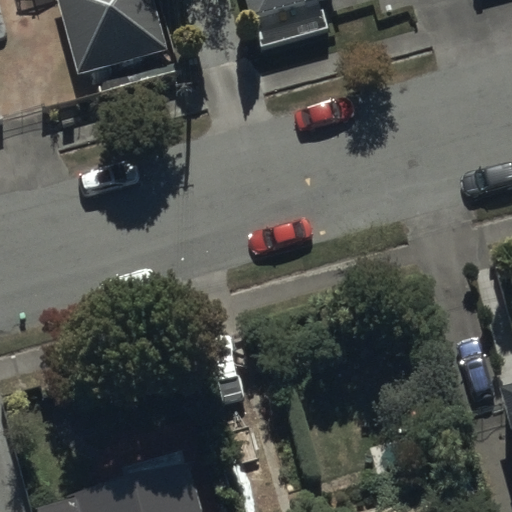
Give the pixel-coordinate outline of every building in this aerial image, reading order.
[(151,0),(76,0),(57,6),(82,93),(171,68),(151,0)] [(343,13),(339,0),(238,0),(250,40),(262,37),(268,60),(329,42),(323,19),(343,13)] [(511,393),(503,396),(511,427),(511,393)] [(218,511),(204,457),(34,503),(36,511),(218,511)] [(460,511),(456,495),(394,511),(460,511)]
